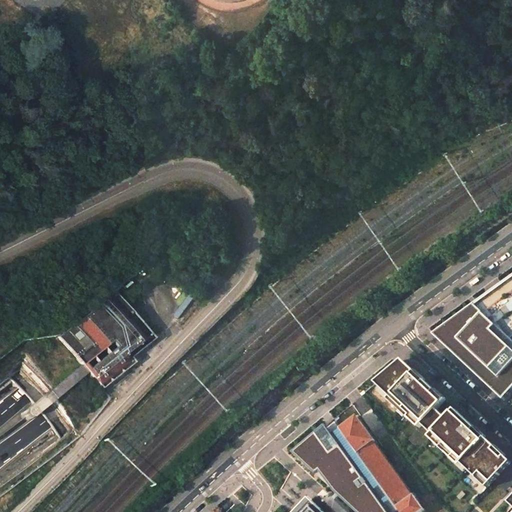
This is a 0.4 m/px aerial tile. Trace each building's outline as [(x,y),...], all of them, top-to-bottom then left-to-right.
[(511,280),(476,307),(511,340),(511,280)] [(152,339),(115,292),(58,337),(100,389),(132,363),(129,358),(152,339)] [(511,340),(476,307),(437,335),(506,401),(511,394),(511,340)] [(489,489),(511,465),(511,459),(457,412),(450,420),(439,410),(447,402),(408,360),(373,387),(421,429),(425,425),(435,435),(431,439),(489,489)] [(375,441),(357,416),(341,428),(358,453),(398,507),(401,511),(421,511),(424,510),(414,496),(413,497),(376,446),(374,442),(375,441)] [(392,511),(329,427),(297,454),(359,511),(392,511)] [(325,511),(312,500),(300,511),(325,511)]
